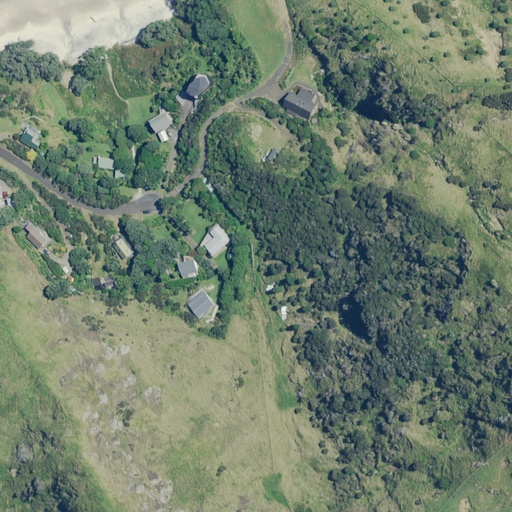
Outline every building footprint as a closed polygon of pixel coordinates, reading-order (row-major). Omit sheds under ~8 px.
[(210,75),(203,76),(191,88),(202,98),(217,82),(210,75)] [(316,95),(303,88),(299,96),(292,92),(285,106),(310,119),(317,105),(312,103),(316,95)] [(170,139),(166,132),(168,130),(167,128),(176,123),(169,111),(151,121),(154,126),(164,143),(170,139)] [(44,133),(24,122),(21,127),(27,130),(22,139),(39,149),(43,142),(40,140),(44,133)] [(279,151),(275,148),(268,159),(272,161),(279,151)] [(116,160),(96,158),(96,164),(100,164),(100,168),(116,169),(116,160)] [(129,171),(121,169),(120,177),(128,178),(129,171)] [(233,240),(220,226),(213,232),(218,237),(208,246),(216,256),(233,240)] [(49,240),(37,228),(28,237),(41,249),(49,240)] [(134,253),(125,239),(115,245),(125,259),(134,253)] [(200,274),(195,255),(186,257),(187,262),(180,263),(184,277),(189,276),(200,274)] [(117,285),(116,280),(106,282),(107,288),(117,285)] [(217,305),(207,291),(189,305),(200,319),(205,315),(206,317),(213,311),(212,309),(217,305)]
